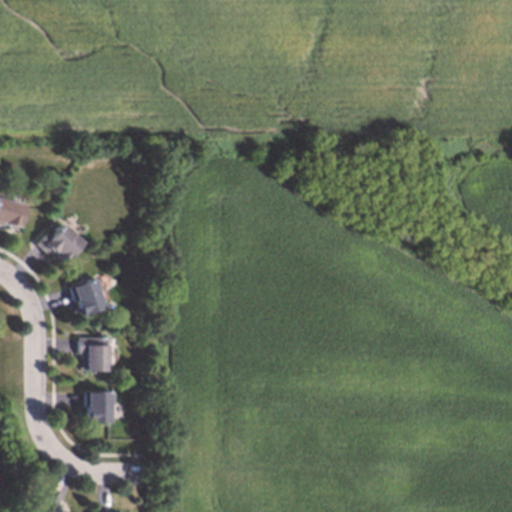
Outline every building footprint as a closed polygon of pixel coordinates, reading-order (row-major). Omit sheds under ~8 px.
[(0,224),(17,228),(22,203),(0,198),(0,224)] [(80,242),(59,222),(35,246),(44,254),(48,250),(61,262),(80,242)] [(99,309),(95,290),(97,289),(95,279),(68,285),(75,315),(99,309)] [(103,372),(103,338),(73,338),(73,353),(78,354),(78,371),(103,372)] [(106,423),(106,404),(110,404),(110,391),(80,392),(81,423),(106,423)] [(57,505),(45,499),(39,511),(57,511),(55,511),(57,505)]
